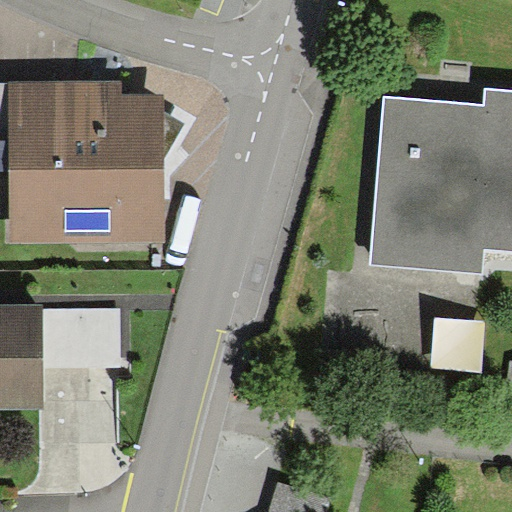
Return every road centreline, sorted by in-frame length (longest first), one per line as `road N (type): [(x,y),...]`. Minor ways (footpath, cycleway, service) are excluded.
road 1 (residential): [(154,511),(272,69)]
road 2 (residential): [(272,69),(68,16),(39,0)]
